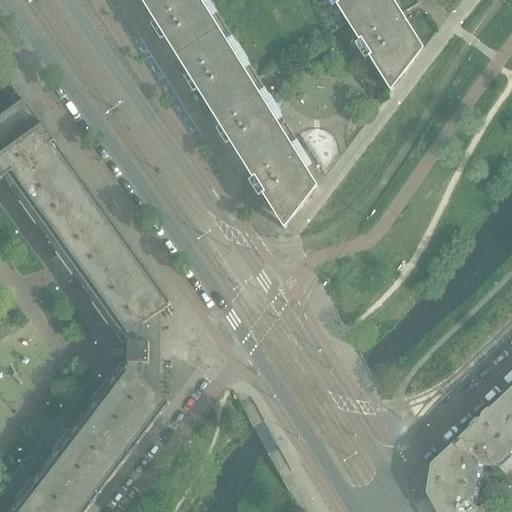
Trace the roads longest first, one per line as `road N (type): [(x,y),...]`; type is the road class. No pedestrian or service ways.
road 1 (unclassified): [(3,0),(249,344)]
road 2 (unclassified): [(395,488),(220,220)]
road 3 (unclassified): [(220,220),(66,0)]
road 4 (residential): [(220,220),(229,171),(122,0)]
road 5 (residential): [(249,344),(122,511)]
road 6 (unclassified): [(249,344),(353,511)]
road 7 (residential): [(395,488),(411,454),(511,360)]
